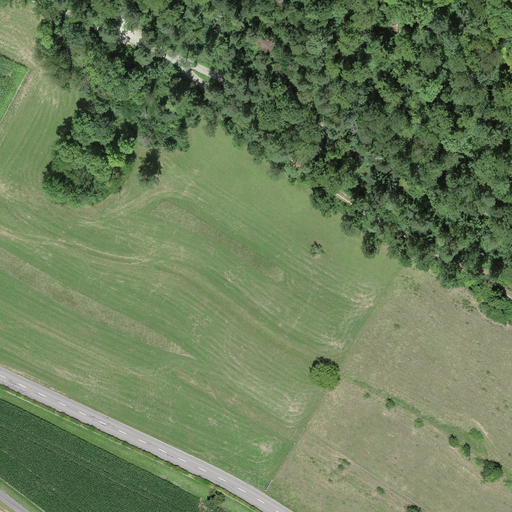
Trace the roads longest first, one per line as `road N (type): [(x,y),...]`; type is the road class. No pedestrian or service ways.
road 1 (track): [(511,479),(400,403),(269,339),(181,276),(65,245),(0,205)]
road 2 (track): [(511,220),(424,188),(299,115),(26,0)]
road 3 (track): [(511,293),(337,194),(214,100),(183,63)]
road 4 (tertiary): [(274,511),(0,376)]
